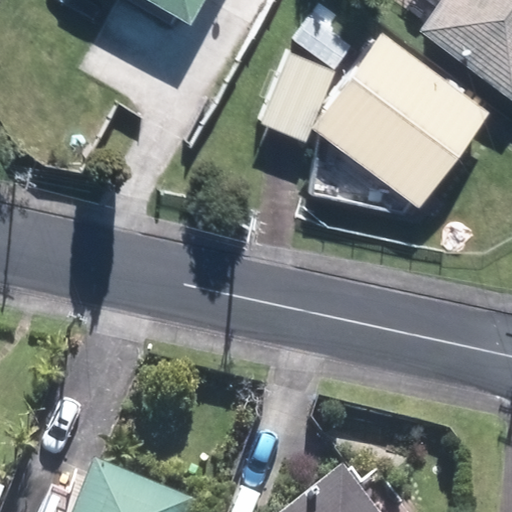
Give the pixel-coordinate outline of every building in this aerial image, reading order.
[(166,0),(193,16),(202,0),(166,0)] [(511,0),(434,0),(415,26),(510,100),(511,96),(511,0)] [(354,32),(308,10),(258,117),(286,130),(304,139),(354,32)] [(492,99),(380,25),(312,128),(424,202),(492,99)] [(361,482),(345,462),(282,511),(410,511),(377,470),(361,482)] [(195,511),(198,507),(99,468),(81,511),(195,511)]
